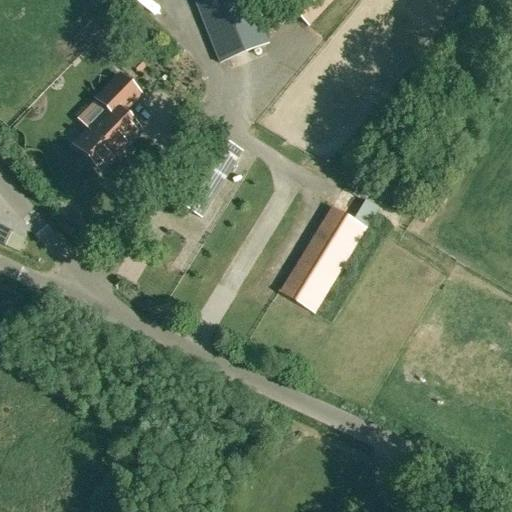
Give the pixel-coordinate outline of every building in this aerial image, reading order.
[(268,45),(249,0),(194,0),(220,64),(268,45)] [(335,0),(297,0),(289,9),(309,28),(335,0)] [(88,131),(74,145),(100,170),(123,146),(124,148),(140,131),(121,113),(122,112),(129,105),(138,95),(118,76),(96,99),(107,110),(88,131)] [(199,224),(228,177),(242,153),(211,135),(169,205),(199,224)] [(331,208),(310,242),(346,264),(366,229),(354,222),(331,208)] [(0,226),(0,244),(5,247),(12,233),(12,232),(0,226)] [(346,264),(310,242),(279,296),(315,317),(346,264)]
